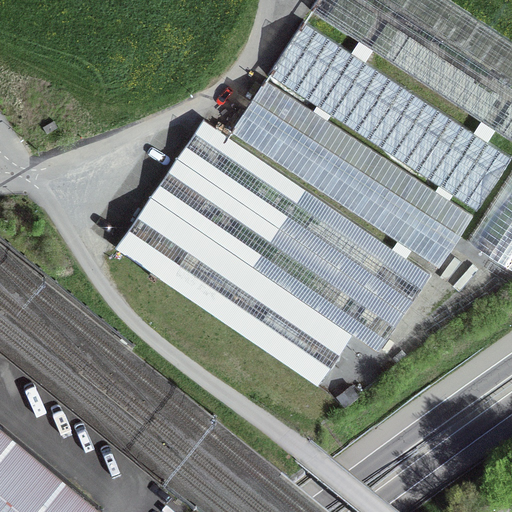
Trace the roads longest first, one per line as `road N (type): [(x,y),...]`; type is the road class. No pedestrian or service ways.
road 1 (unclassified): [(0,160),(40,178),(120,309),(372,511)]
road 2 (trunk): [(511,369),(318,511)]
road 3 (trunk): [(369,511),(511,409)]
